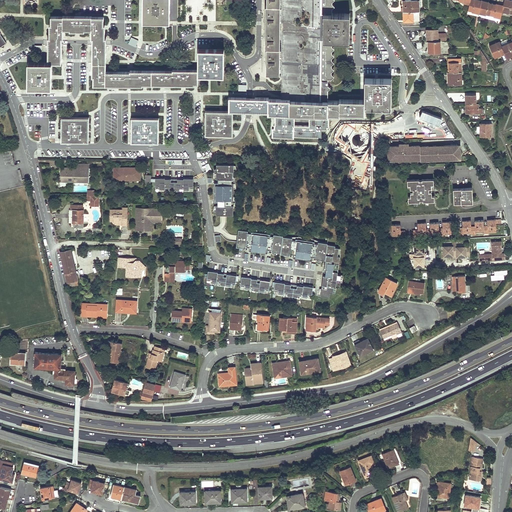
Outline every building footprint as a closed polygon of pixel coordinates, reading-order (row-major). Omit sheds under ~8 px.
[(170,0),(143,0),(143,19),(155,19),(170,20),(170,14),(170,0)] [(266,72),(280,73),(280,41),(280,0),(266,0),(267,5),(265,5),(265,23),(265,30),(265,48),(266,48),(266,72)] [(321,0),(280,0),(280,41),(321,41),(322,13),(321,0)] [(321,0),(322,13),(323,13),(332,13),(332,0),(321,0)] [(403,12),(419,11),(418,0),(411,0),(403,0),(403,12)] [(471,12),(479,14),(482,0),(481,0),(470,0),(469,4),(468,11),(472,11),(471,12)] [(486,15),(489,15),(492,3),(489,3),(489,2),(482,0),(479,14),(486,15)] [(511,0),(504,0),(503,5),(502,12),(509,14),(509,13),(511,13),(511,0)] [(492,3),(489,15),(493,16),(493,17),(500,18),(502,12),(503,5),(496,3),(496,4),(492,3)] [(419,21),(419,16),(419,11),(403,12),(403,20),(410,20),(410,21),(419,21)] [(323,40),(323,13),(322,13),(321,41),(280,41),(280,73),(281,73),(281,99),(290,99),(290,100),(323,100),(323,40)] [(332,13),(323,13),(323,40),(331,40),(349,40),(349,31),(350,13),(332,13)] [(61,60),(62,45),(62,38),(63,38),(63,29),(70,29),(70,31),(85,31),(85,29),(91,29),(91,38),(93,38),(92,61),(92,76),(94,76),(93,84),(105,85),(131,85),(131,84),(173,84),(173,83),(195,83),(198,83),(198,74),(198,69),(195,69),(173,69),(173,70),(130,70),(130,71),(106,71),(106,61),(106,38),(105,38),(105,25),(104,25),(104,16),(92,16),(63,15),(63,16),(51,16),(51,24),(50,24),(49,29),(49,37),(48,37),(48,44),(48,60),(48,63),(52,63),(61,63),(61,60)] [(427,41),(428,41),(438,41),(438,34),(438,29),(426,30),(427,41)] [(135,47),(138,41),(131,37),(128,44),(135,47)] [(331,40),(323,40),(323,100),(328,100),(328,97),(327,78),(331,78),(331,40)] [(428,41),(428,46),(428,52),(440,52),(440,41),(438,41),(428,41)] [(501,54),(504,53),(501,46),(499,41),(496,43),(495,43),(489,45),(494,58),(498,57),(501,55),(501,54)] [(511,43),(511,42),(508,44),(508,43),(501,46),(504,53),(506,58),(511,56),(511,43)] [(198,74),(224,75),(224,49),(199,49),(198,69),(198,74)] [(449,63),(449,67),(449,72),(461,71),(461,58),(447,58),(448,63),(449,63)] [(48,63),(28,63),(28,87),(52,88),(52,63),(48,63)] [(461,71),(449,72),(448,72),(448,84),(462,83),(461,71)] [(392,78),(365,78),(365,99),(365,104),(391,104),(392,78)] [(465,104),(479,103),(482,103),(482,101),(476,101),(476,94),(465,94),(465,104)] [(229,111),(233,111),(248,111),(248,97),(240,97),(229,97),(229,111)] [(365,99),(340,100),(340,113),(365,113),(365,99)] [(328,100),(328,114),(339,114),(340,113),(339,100),(328,100)] [(484,113),(484,111),(484,109),(482,109),(482,108),(479,108),(479,103),(465,104),(466,114),(484,113)] [(232,135),(233,111),(229,111),(206,110),(205,125),(205,135),(232,135)] [(75,141),(88,141),(88,117),(62,117),(61,141),(75,141)] [(158,142),(159,118),(145,118),(132,118),(132,142),(158,142)] [(491,136),(491,129),(491,123),(480,123),(480,136),(491,136)] [(420,145),(408,146),(408,144),(400,144),(400,146),(388,146),(388,161),(420,160),(420,161),(451,160),(451,157),(457,157),(456,155),(456,147),(451,147),(451,145),(420,147),(420,145)] [(71,167),(61,167),(60,181),(75,181),(75,180),(85,180),(85,181),(89,182),(89,164),(77,163),(77,168),(71,168),(71,167)] [(234,179),(234,164),(216,164),(216,168),(214,168),(214,172),(216,172),(216,179),(218,179),(232,179),(234,179)] [(119,167),(119,171),(114,171),(114,180),(141,180),(141,167),(119,167)] [(165,178),(155,178),(155,187),(159,187),(159,190),(165,190),(165,188),(165,179),(165,178)] [(193,178),(183,178),(183,179),(183,189),(183,190),(189,190),(189,188),(193,188),(193,178)] [(434,186),(434,178),(407,180),(408,188),(410,188),(410,189),(413,189),(413,193),(411,193),(411,197),(409,197),(409,202),(435,201),(435,195),(432,195),(432,187),(434,186)] [(174,179),(165,179),(165,188),(169,188),(169,191),(174,191),(174,179)] [(183,179),(174,179),(174,191),(179,191),(179,189),(183,189),(183,179)] [(232,182),(232,179),(218,179),(218,182),(214,182),(214,201),(218,201),(218,205),(216,205),(216,214),(233,215),(233,205),(231,205),(231,202),(233,202),(234,182),(232,182)] [(472,187),(453,189),(454,203),(473,202),(472,187)] [(91,195),(91,203),(94,203),(94,206),(99,206),(99,195),(94,195),(91,195)] [(72,210),(72,222),(72,223),(73,223),(73,227),(83,227),(84,209),(83,209),(83,205),(74,205),(74,209),(72,209),(72,210)] [(128,208),(122,207),(122,210),(110,209),(110,217),(114,217),(114,221),(116,224),(122,224),(122,225),(127,225),(128,208)] [(150,228),(150,219),(162,219),(162,207),(136,207),(135,223),(139,223),(139,227),(150,228)] [(139,223),(135,223),(135,230),(153,230),(153,222),(162,222),(162,219),(150,219),(150,228),(139,227),(139,223)] [(471,220),(462,221),(463,227),(458,227),(459,234),(463,234),(463,232),(471,231),(471,233),(476,233),(476,231),(484,231),(484,233),(488,233),(488,231),(496,231),(496,224),(501,223),(501,219),(487,219),(488,226),(483,226),(483,220),(475,220),(475,226),(471,227),(471,220)] [(443,233),(451,232),(451,221),(443,222),(443,228),(438,228),(438,222),(430,222),(430,228),(426,228),(426,222),(417,223),(418,229),(414,229),(414,236),(418,236),(418,234),(426,233),(426,236),(431,236),(431,233),(439,233),(439,235),(443,235),(443,233)] [(400,224),(392,224),(393,235),(400,235),(400,237),(405,237),(405,230),(400,230),(400,224)] [(248,231),(239,229),(236,246),(246,248),(246,246),(250,246),(249,250),(268,253),(268,249),(272,249),(272,251),(281,252),(283,237),(283,235),(274,234),(274,236),(248,233),(248,231)] [(292,238),(283,237),(281,252),(281,254),(290,255),(290,253),(294,254),(293,257),(312,260),(312,256),(316,257),(316,258),(325,260),(327,244),(328,243),(318,241),(318,243),(292,240),(292,238)] [(424,240),(416,240),(416,244),(415,244),(415,253),(425,253),(425,244),(424,244),(424,240)] [(492,242),(493,253),(480,254),(480,260),(504,258),(504,253),(502,253),(501,241),(492,242)] [(457,256),(457,246),(456,242),(452,242),(452,246),(444,246),(444,255),(453,255),(453,257),(457,257),(457,256)] [(335,245),(327,244),(325,260),(325,267),(327,267),(338,269),(340,256),(338,256),(339,248),(335,247),(335,245)] [(470,255),(469,247),(466,247),(466,246),(457,246),(457,256),(466,256),(466,255),(470,255)] [(70,249),(60,251),(67,283),(78,280),(70,249)] [(425,253),(415,253),(411,253),(411,257),(415,257),(415,266),(424,266),(424,257),(427,257),(426,253),(425,253)] [(131,258),(119,258),(119,267),(127,267),(127,276),(142,277),(142,270),(141,268),(141,267),(143,265),(139,260),(136,260),(134,262),(131,262),(131,258)] [(169,265),(169,266),(169,272),(164,272),(164,278),(175,279),(175,271),(185,271),(185,269),(190,269),(190,264),(190,263),(185,263),(185,261),(173,261),(173,265),(169,265)] [(338,269),(327,267),(326,276),(324,275),(321,295),(330,296),(330,292),(333,292),(334,286),(339,287),(341,274),(338,274),(338,269)] [(492,279),(505,278),(504,274),(508,273),(507,268),(494,270),(495,274),(491,274),(492,279)] [(208,270),(206,282),(235,286),(237,273),(208,270)] [(241,275),(239,288),(269,292),(270,279),(241,275)] [(454,290),(457,290),(459,290),(466,290),(465,275),(454,276),(454,280),(454,290)] [(392,294),(398,283),(386,277),(379,291),(384,294),(386,290),(392,294)] [(274,294),(312,296),(313,284),(275,281),(274,294)] [(420,293),(423,293),(425,283),(410,281),(408,291),(420,293)] [(127,310),(136,311),(137,301),(117,299),(116,311),(127,312),(127,310)] [(96,306),(87,305),(87,303),(83,303),(82,316),(96,316),(96,314),(106,315),(107,304),(96,304),(96,306)] [(172,311),(171,321),(182,322),(182,320),(191,321),(193,309),(182,308),(182,311),(172,311)] [(206,325),(206,330),(215,330),(219,331),(220,312),(210,312),(209,326),(206,325)] [(264,329),(264,328),(268,328),(270,315),(257,313),(257,319),(258,320),(257,329),(264,329)] [(325,327),(325,325),(325,324),(330,324),(330,318),(307,316),(306,329),(316,330),(316,326),(325,327)] [(242,327),(243,318),(231,317),(230,326),(242,327)] [(283,320),(280,320),(279,329),(286,329),(286,331),(296,331),(297,321),(292,321),(292,318),(283,317),(283,320)] [(397,334),(402,332),(398,323),(381,330),(384,337),(396,332),(397,334)] [(373,349),(368,338),(361,342),(355,344),(361,355),(373,349)] [(105,361),(108,362),(108,360),(118,362),(122,343),(105,340),(103,350),(107,351),(105,361)] [(151,358),(148,358),(146,367),(155,370),(157,360),(162,361),(165,348),(155,346),(154,349),(153,349),(152,353),(151,358)] [(9,355),(9,356),(9,357),(10,357),(10,361),(19,362),(19,364),(25,364),(26,353),(11,352),(10,355),(9,355)] [(54,378),(62,378),(62,376),(65,376),(65,379),(65,384),(74,385),(74,378),(75,379),(75,374),(71,374),(71,370),(65,370),(65,368),(61,368),(61,354),(35,352),(34,367),(55,369),(54,378)] [(346,353),(333,357),(330,359),(334,370),(350,364),(346,353)] [(307,361),(300,362),(302,373),(321,370),(319,358),(306,360),(307,361)] [(281,364),(273,366),(275,377),(292,375),(290,360),(281,362),(281,364)] [(123,372),(125,364),(119,362),(117,371),(123,372)] [(246,382),(254,381),(254,383),(262,382),(261,363),(250,364),(251,368),(245,369),(246,382)] [(218,373),(220,386),(237,384),(235,367),(228,367),(229,372),(218,373)] [(181,387),(185,374),(175,371),(170,387),(178,389),(179,386),(181,387)] [(130,390),(126,389),(127,384),(129,385),(130,383),(115,379),(112,391),(125,394),(125,393),(129,394),(130,390)] [(142,398),(152,400),(154,391),(155,384),(146,382),(142,398)] [(161,393),(162,386),(155,384),(154,391),(161,393)] [(388,467),(394,465),(399,463),(393,450),(383,454),(388,467)] [(375,473),(374,469),(372,464),(374,463),(371,456),(359,461),(365,477),(375,473)] [(469,479),(479,480),(480,475),(482,476),(483,471),(481,471),(483,458),(472,456),(469,479)] [(13,481),(15,474),(12,473),(13,467),(12,467),(13,463),(1,460),(0,463),(0,477),(1,478),(1,479),(12,482),(13,481)] [(37,477),(38,471),(39,466),(24,462),(21,473),(37,477)] [(350,466),(340,470),(343,477),(344,476),(347,484),(356,480),(350,466)] [(81,483),(77,482),(72,480),(71,483),(67,482),(65,488),(68,489),(78,493),(81,483)] [(104,483),(97,482),(90,480),(88,488),(91,489),(91,492),(97,493),(102,494),(104,483)] [(439,484),(438,490),(437,496),(449,497),(451,483),(439,482),(439,484)] [(122,499),(125,488),(113,485),(110,496),(122,499)] [(47,498),(52,498),(51,491),(54,491),(53,486),(41,488),(43,499),(47,498)] [(266,497),(266,496),(272,496),(271,486),(259,486),(260,498),(266,497)] [(0,497),(7,499),(10,489),(0,487),(0,488),(0,497)] [(125,487),(125,488),(122,499),(137,503),(139,496),(135,495),(136,492),(136,490),(125,487)] [(241,500),(241,501),(247,501),(247,488),(231,489),(232,500),(241,500)] [(206,502),(210,502),(214,502),(214,501),(220,501),(220,490),(206,491),(206,502)] [(183,503),(186,503),(188,503),(188,501),(196,501),(195,491),(180,492),(181,497),(183,497),(183,503)] [(340,510),(340,506),(341,502),(338,502),(340,493),(326,491),(325,500),(330,501),(329,508),(340,510)] [(289,508),(297,507),(305,506),(303,493),(287,496),(289,508)] [(408,507),(405,500),(402,493),(392,497),(398,511),(408,507)] [(464,505),(480,508),(482,495),(466,493),(464,505)] [(379,510),(380,511),(386,509),(381,498),(366,504),(369,511),(374,511),(377,511),(379,510)]
